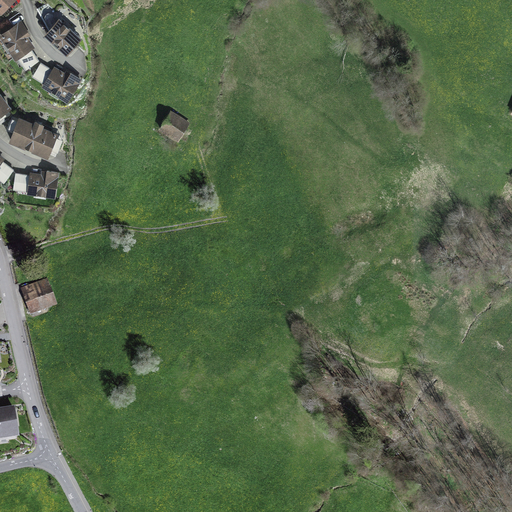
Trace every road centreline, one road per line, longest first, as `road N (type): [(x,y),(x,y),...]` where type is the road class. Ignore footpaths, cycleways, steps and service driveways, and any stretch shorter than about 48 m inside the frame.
road 1 (track): [(216,221),(153,233),(112,230),(0,260)]
road 2 (residential): [(0,268),(28,387)]
